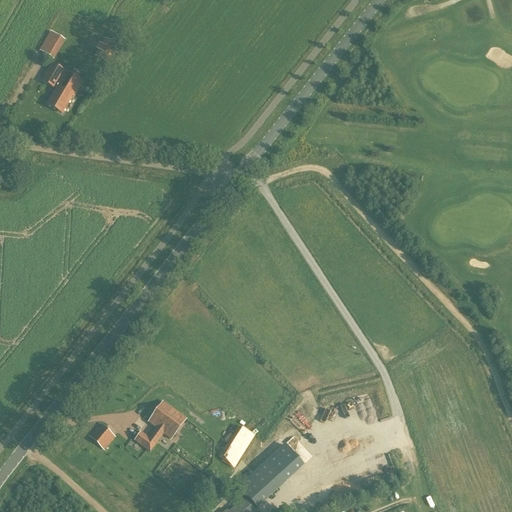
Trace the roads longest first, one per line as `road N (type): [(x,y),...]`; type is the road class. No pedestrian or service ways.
road 1 (track): [(237,179),(307,167),(336,183),(484,342),(511,416)]
road 2 (secondary): [(0,478),(237,179)]
road 3 (unclassified): [(237,179),(0,142)]
road 4 (secondary): [(237,179),(379,0)]
